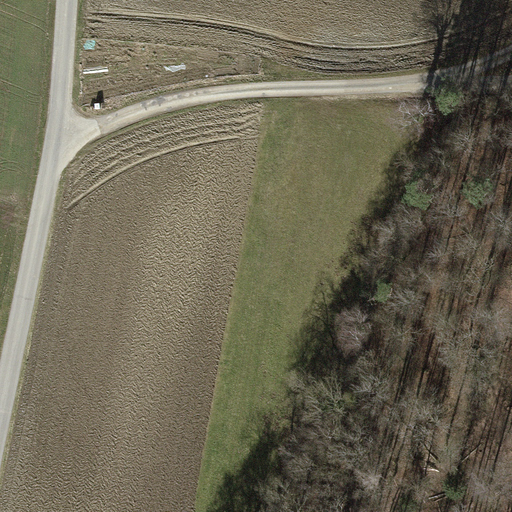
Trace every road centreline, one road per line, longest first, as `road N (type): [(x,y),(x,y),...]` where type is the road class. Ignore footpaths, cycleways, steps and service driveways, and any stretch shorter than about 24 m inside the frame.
road 1 (track): [(57,141),(164,107),(440,84),(511,55)]
road 2 (unclassified): [(0,421),(57,141),(68,0)]
